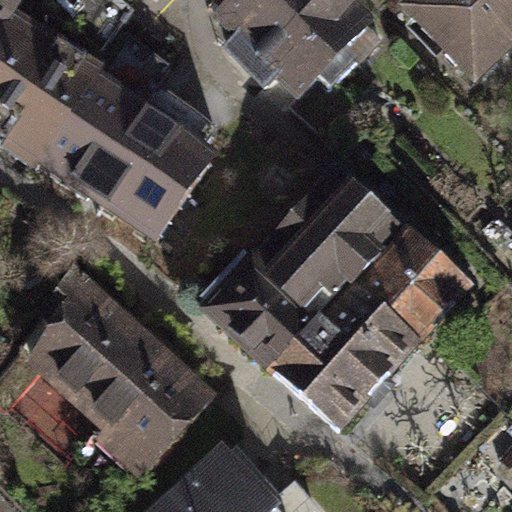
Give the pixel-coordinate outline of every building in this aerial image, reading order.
[(0,0),(0,74),(52,0),(0,0)] [(349,0),(248,0),(223,25),(314,117),(391,42),(349,0)] [(511,0),(376,0),(490,117),(511,95),(511,0)] [(127,107),(39,47),(0,103),(0,165),(59,206),(127,107)] [(143,268),(248,115),(162,56),(56,209),(143,268)] [(488,313),(344,185),(214,330),(357,458),(488,313)] [(164,495),(231,418),(90,296),(23,373),(164,495)] [(328,511),(265,433),(165,511),(328,511)]
